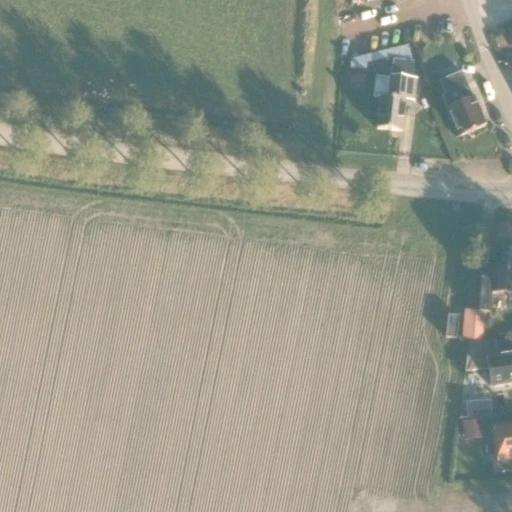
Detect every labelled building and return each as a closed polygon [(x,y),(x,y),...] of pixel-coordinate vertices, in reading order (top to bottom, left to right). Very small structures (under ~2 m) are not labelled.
[(373,98),(380,98),(377,130),(401,133),(404,102),(414,103),(416,80),(413,79),(413,62),(392,62),(391,79),(375,78),(373,98)] [(440,82),(445,95),(441,97),(446,110),(445,110),(457,139),(485,127),(473,99),(462,73),(440,82)] [(483,343),(486,314),(490,314),(492,295),(509,296),(509,301),(511,300),(511,251),(494,250),(492,281),(477,280),(475,311),(465,310),(462,341),(483,343)] [(456,340),(459,318),(448,317),(446,339),(456,340)] [(511,356),(501,358),(499,342),(469,344),(465,373),(488,370),(491,388),(511,385),(511,356)] [(482,422),(463,424),(465,440),(484,438),(482,422)] [(511,426),(493,429),(497,462),(511,460),(511,426)]
